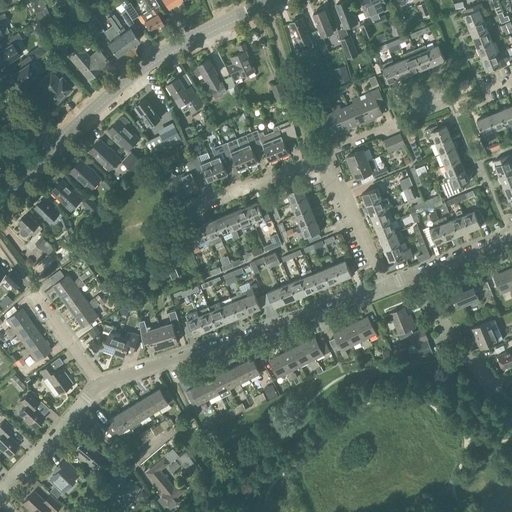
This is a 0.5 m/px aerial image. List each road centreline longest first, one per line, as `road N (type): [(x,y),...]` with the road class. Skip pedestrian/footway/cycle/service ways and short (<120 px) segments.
road 1 (unclassified): [(99,385),(385,286)]
road 2 (tertiary): [(49,151),(130,76),(267,3)]
road 3 (residential): [(181,215),(319,158)]
road 4 (residential): [(385,286),(319,158)]
road 5 (residential): [(487,386),(416,273)]
road 6 (residential): [(73,413),(132,460),(169,432)]
